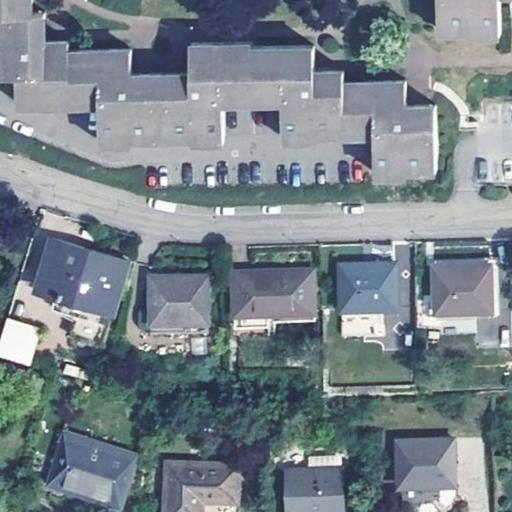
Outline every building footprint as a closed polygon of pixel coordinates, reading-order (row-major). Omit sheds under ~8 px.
[(410,167),(437,167),(436,100),(410,101),(408,77),(345,79),(345,66),(316,66),(315,42),(252,44),(251,39),(190,41),(190,69),(131,70),(131,46),(71,45),(71,36),(47,36),(45,9),(37,9),(36,0),(0,0),(0,70),(19,70),(19,104),(101,102),(101,142),(133,141),(133,137),(192,136),(192,142),(226,141),(225,99),(283,99),(284,140),(316,140),(316,134),(363,132),(377,132),(378,173),(410,172),(410,167)] [(438,0),(440,28),(468,27),(469,33),(501,31),(501,0),(438,0)] [(37,285),(115,308),(129,262),(51,238),(37,285)] [(370,308),(399,307),(397,260),(341,263),(342,309),(341,324),(371,323),(370,308)] [(436,311),(495,309),(492,263),(435,264),(436,311)] [(235,313),(316,311),(314,267),(234,270),(235,313)] [(152,320),(209,320),(208,272),(151,274),(152,320)] [(0,335),(0,357),(30,366),(40,327),(5,317),(0,335)] [(371,323),(341,324),(341,335),(371,334),(371,323)] [(65,430),(50,483),(119,505),(136,453),(65,430)] [(398,437),(400,484),(456,482),(454,435),(398,437)] [(167,460),(164,511),(202,511),(202,500),(239,500),(239,460),(167,460)] [(288,468),(289,511),(343,511),(343,467),(288,468)]
